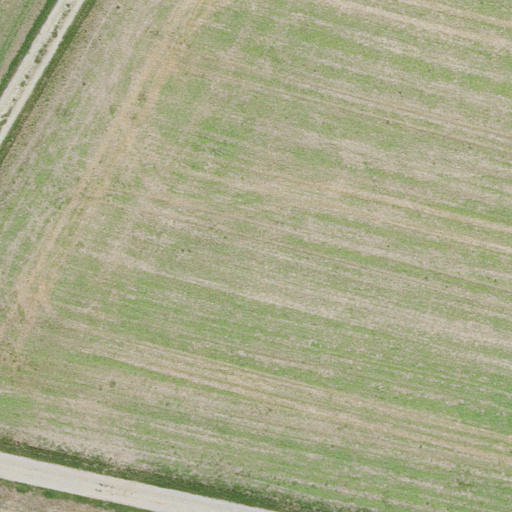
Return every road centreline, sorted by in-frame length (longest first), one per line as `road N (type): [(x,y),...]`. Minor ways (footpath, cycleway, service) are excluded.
road 1 (track): [(0,460),(231,511)]
road 2 (track): [(98,0),(0,171)]
